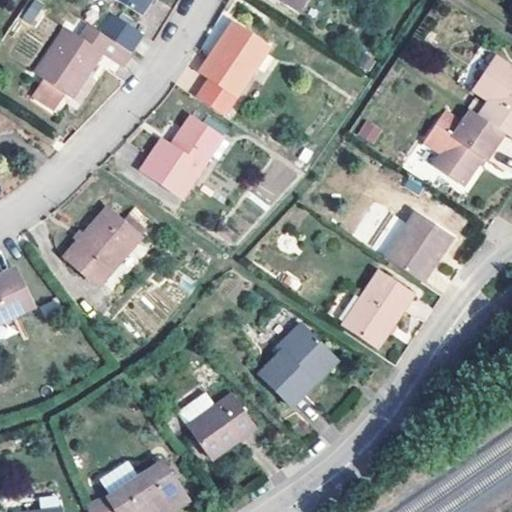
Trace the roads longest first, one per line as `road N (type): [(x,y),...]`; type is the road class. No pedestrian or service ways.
road 1 (residential): [(202,0),(118,117),(0,223)]
road 2 (residential): [(424,369),(350,461),(282,511)]
road 3 (residential): [(511,250),(471,286),(424,369)]
